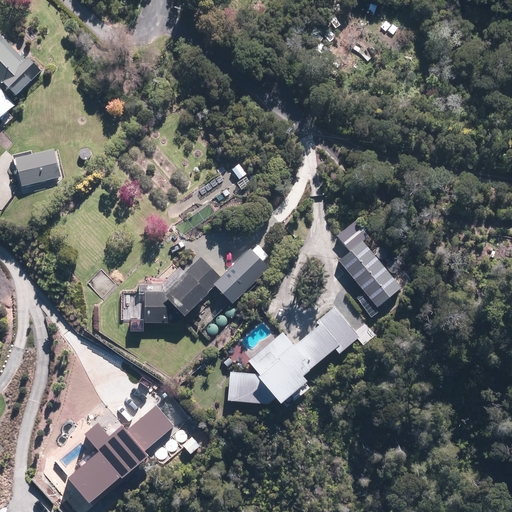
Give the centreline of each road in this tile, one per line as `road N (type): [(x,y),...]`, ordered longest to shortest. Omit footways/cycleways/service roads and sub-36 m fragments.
road 1 (track): [(511,423),(485,369),(307,128)]
road 2 (residential): [(307,128),(179,35),(148,22)]
